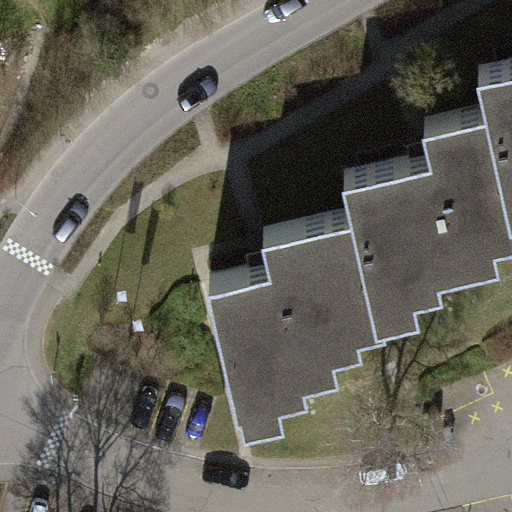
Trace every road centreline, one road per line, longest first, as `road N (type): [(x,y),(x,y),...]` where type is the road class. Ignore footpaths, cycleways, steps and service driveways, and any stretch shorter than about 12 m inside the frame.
road 1 (residential): [(0,408),(197,497),(311,506),(511,472)]
road 2 (unclassified): [(332,0),(177,93),(124,136),(52,224),(0,333)]
